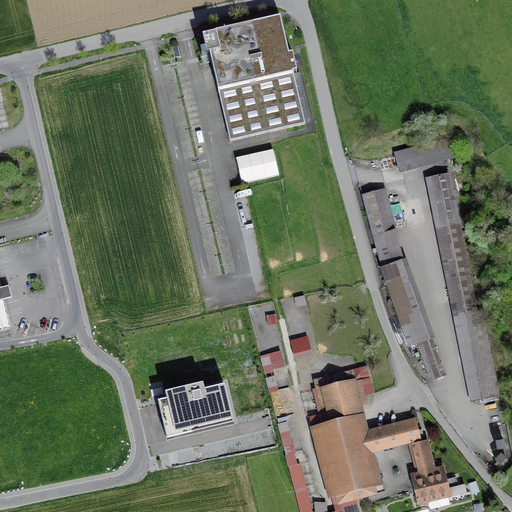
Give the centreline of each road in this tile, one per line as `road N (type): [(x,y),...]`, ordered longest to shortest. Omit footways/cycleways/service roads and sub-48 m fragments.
road 1 (residential): [(0,503),(146,473),(119,364),(86,340),(19,61)]
road 2 (residential): [(283,0),(306,27),(393,356),(485,494),(511,503)]
road 3 (residential): [(19,61),(269,0)]
